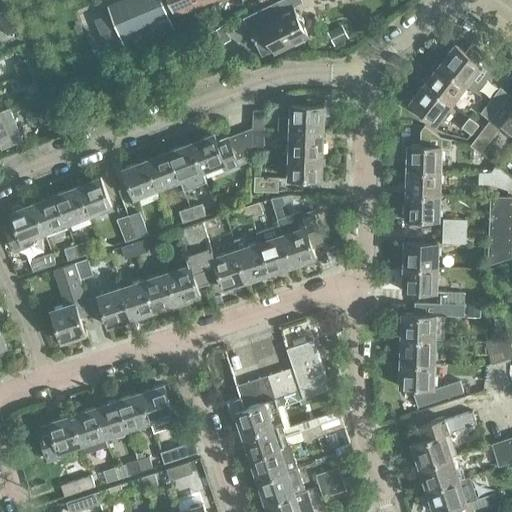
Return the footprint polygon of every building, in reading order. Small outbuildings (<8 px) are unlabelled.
[(167,14),(171,12),(200,0),(123,0),(102,9),(119,49),(167,29),(161,15),(166,12),(167,14)] [(277,0),(243,17),(248,29),(255,41),(266,36),(274,52),(308,34),(303,25),(304,21),(302,17),(298,15),(293,5),(283,11),(277,0)] [(0,18),(2,23),(13,18),(8,7),(0,11),(0,18)] [(13,18),(2,23),(7,34),(18,29),(13,18)] [(466,84),(476,91),(488,75),(491,77),(502,64),(473,41),(465,50),(456,43),(440,63),(466,84)] [(19,74),(31,69),(25,57),(14,62),(19,74)] [(425,82),(452,102),(466,84),(440,63),(425,82)] [(31,69),(19,74),(24,84),(35,79),(31,69)] [(452,102),(425,82),(411,101),(437,121),(452,102)] [(489,101),(498,109),(510,94),(501,86),(489,101)] [(42,124),(53,119),(41,93),(30,98),(42,124)] [(498,109),(489,101),(481,111),(490,119),(498,109)] [(279,128),(290,128),(323,129),(324,104),(291,103),(291,116),(279,116),(279,128)] [(9,107),(0,111),(0,110),(0,142),(2,147),(22,139),(9,107)] [(265,109),(264,109),(253,109),(252,132),(265,133),(265,109)] [(511,129),(511,110),(503,122),(511,129)] [(461,126),(471,134),(479,124),(469,116),(461,126)] [(490,119),(471,143),(481,151),(499,126),(490,119)] [(252,126),(229,135),(228,136),(237,158),(252,152),(252,126)] [(289,152),(322,153),(323,129),(290,128),(289,152)] [(218,140),(215,132),(192,141),(203,170),(226,161),(226,162),(237,158),(228,136),(218,140)] [(265,133),(252,132),(252,145),(264,145),(265,133)] [(170,149),(180,178),(203,170),(192,141),(170,149)] [(408,168),(441,169),(442,145),(408,144),(408,168)] [(148,158),(158,187),(180,178),(170,149),(148,158)] [(322,153),(289,152),(289,176),(321,178),(322,153)] [(158,187),(148,158),(123,167),(134,196),(158,187)] [(491,171),(491,183),(508,188),(511,182),(511,175),(496,163),(491,171)] [(441,169),(408,168),(407,193),(440,193),(441,169)] [(491,183),(491,171),(479,170),(479,182),(491,183)] [(256,175),(256,189),(278,189),(278,176),(256,175)] [(79,184),(90,213),(112,204),(101,176),(79,184)] [(56,193),(67,222),(90,213),(79,184),(56,193)] [(34,202),(45,231),(67,222),(56,193),(34,202)] [(440,193),(407,193),(406,217),(440,218),(440,193)] [(297,199),(306,225),(293,229),(291,223),(288,221),(280,224),(283,233),(293,264),(316,256),(313,245),(324,241),(316,218),(308,195),(297,199)] [(491,207),(511,206),(511,195),(491,195),(491,207)] [(248,205),(252,215),(263,211),(260,201),(248,205)] [(25,205),(24,203),(14,207),(15,209),(11,211),(15,222),(6,225),(15,249),(32,243),(34,240),(32,236),(45,231),(34,202),(25,205)] [(190,206),(194,217),(205,214),(202,202),(190,206)] [(252,215),(248,205),(236,209),(240,219),(252,215)] [(194,217),(190,206),(178,210),(182,222),(194,217)] [(511,206),(491,207),(490,218),(511,217),(511,206)] [(128,214),(137,236),(147,233),(139,210),(128,214)] [(137,236),(128,214),(117,217),(125,240),(137,236)] [(444,230),(468,231),(468,218),(444,217),(444,230)] [(511,217),(490,218),(489,232),(511,231),(511,217)] [(190,224),(209,279),(219,276),(219,277),(221,276),(224,287),(248,279),(237,248),(215,255),(203,220),(190,224)] [(260,240),(270,271),(293,264),(283,233),(280,224),(279,223),(257,231),(260,240)] [(167,271),(177,302),(201,294),(197,283),(209,279),(190,224),(178,228),(190,263),(167,271)] [(468,231),(444,230),(443,241),(467,242),(468,231)] [(511,231),(489,232),(489,245),(511,244),(511,231)] [(237,248),(248,279),(270,271),(260,240),(246,245),(243,235),(234,238),(237,248)] [(133,243),(136,254),(148,250),(144,239),(133,243)] [(75,244),(80,255),(89,252),(85,240),(75,244)] [(404,265),(438,266),(439,241),(405,240),(404,265)] [(136,254),(133,243),(122,246),(125,257),(136,254)] [(80,255),(75,244),(64,247),(68,259),(80,255)] [(488,264),(511,255),(511,244),(489,245),(488,264)] [(34,270),(57,263),(53,251),(29,259),(34,270)] [(62,340),(86,332),(81,316),(92,312),(76,262),(58,267),(70,303),(52,309),(62,340)] [(438,266),(404,265),(403,289),(437,290),(438,266)] [(144,278),(155,309),(177,302),(167,271),(144,278)] [(121,286),(132,317),(155,309),(144,278),(121,286)] [(132,317),(121,286),(99,293),(109,325),(132,317)] [(441,302),(466,303),(466,291),(442,290),(441,302)] [(466,303),(441,302),(441,314),(466,315),(466,303)] [(402,337),(435,338),(436,313),(403,312),(402,337)] [(311,337),(307,320),(285,326),(289,343),(311,337)] [(511,356),(511,344),(508,333),(498,336),(504,359),(511,356)] [(504,359),(498,336),(486,339),(493,362),(504,359)] [(435,338),(402,337),(401,361),(434,362),(435,338)] [(293,366),(301,389),(303,397),(330,388),(314,338),(287,347),(293,366)] [(434,362),(401,361),(400,385),(412,385),(418,405),(464,390),(460,379),(437,387),(434,386),(434,362)] [(282,370),(290,393),(301,389),(293,366),(282,370)] [(290,393),(282,370),(271,373),(279,396),(290,393)] [(279,396),(271,373),(260,377),(268,400),(279,396)] [(268,400),(260,377),(249,381),(257,404),(268,400)] [(238,385),(242,397),(245,408),(257,404),(249,381),(238,385)] [(140,391),(150,421),(173,413),(163,384),(140,391)] [(238,424),(240,423),(244,434),(283,421),(287,419),(282,404),(303,397),(301,389),(290,393),(279,396),(268,400),(257,404),(245,408),(242,397),(230,400),(238,424)] [(118,399),(127,428),(150,421),(140,391),(118,399)] [(95,406),(105,435),(127,428),(118,399),(95,406)] [(108,445),(105,435),(95,406),(72,414),(82,443),(85,452),(108,445)] [(251,457),(291,444),(304,440),(300,429),(321,422),(323,428),(341,422),(337,409),(285,427),(283,421),(244,434),(251,457)] [(477,421),(473,409),(446,417),(446,416),(419,425),(423,438),(412,441),(420,465),(452,455),(444,432),(477,421)] [(82,443),(72,414),(49,421),(51,426),(39,430),(47,454),(82,443)] [(329,431),(334,445),(350,440),(345,426),(329,431)] [(511,435),(503,439),(511,461),(511,435)] [(511,461),(503,439),(492,442),(499,465),(511,461)] [(164,462),(187,455),(183,443),(161,451),(164,462)] [(259,480),(299,467),(291,444),(251,457),(259,480)] [(137,459),(141,470),(152,466),(149,455),(137,459)] [(452,455),(420,465),(427,488),(459,478),(452,455)] [(126,462),(129,474),(141,470),(137,459),(126,462)] [(170,479),(193,472),(189,460),(166,468),(170,479)] [(119,477),(115,466),(104,470),(108,481),(119,477)] [(342,477),(338,466),(316,473),(319,485),(342,477)] [(299,467),(259,480),(266,503),(296,493),(306,490),(299,467)] [(360,471),(342,477),(319,485),(323,496),(364,483),(360,471)] [(143,476),(147,487),(158,484),(154,472),(143,476)] [(66,495),(95,485),(91,474),(62,483),(66,495)] [(131,480),(135,491),(147,487),(143,476),(131,480)] [(459,478),(427,488),(435,511),(448,507),(449,511),(470,511),(497,503),(493,492),(466,500),(459,478)] [(108,487),(112,499),(124,495),(120,483),(108,487)] [(72,511),(101,502),(97,491),(68,500),(72,511)] [(301,511),(296,493),(266,503),(269,511),(301,511)] [(180,510),(180,511),(206,511),(203,503),(180,510)]
